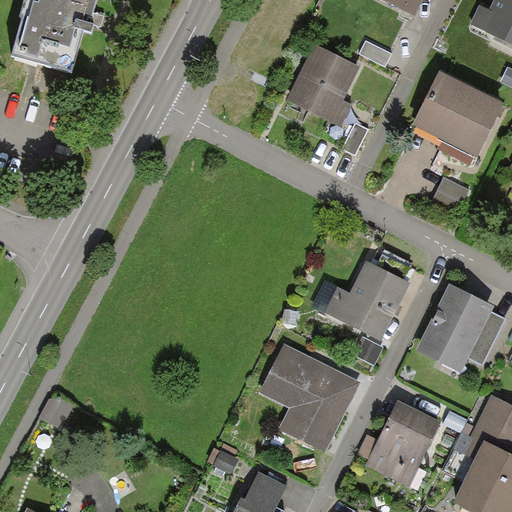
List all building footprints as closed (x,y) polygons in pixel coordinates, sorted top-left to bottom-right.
[(27,0),(12,56),(69,72),(80,33),(87,35),(91,20),(96,0),(27,0)] [(378,0),(415,17),(422,0),(378,0)] [(511,0),(495,0),(491,10),(480,5),(469,27),(511,46),(511,0)] [(362,66),(315,43),(301,73),(286,102),(343,129),(355,105),(346,101),(362,66)] [(511,69),(508,68),(501,82),(511,87),(511,69)] [(505,104),(439,73),(412,128),(478,159),(505,104)] [(369,130),(355,123),(342,150),(357,157),(369,130)] [(471,191),(444,177),(431,204),(458,217),(471,191)] [(413,286),(367,262),(351,294),(327,281),(312,308),(364,335),(353,355),(374,367),(385,347),(381,346),(398,314),(413,286)] [(474,298),(450,286),(417,353),(460,374),(469,354),(484,362),(505,320),(491,313),(494,307),(474,298)] [(359,383),(284,346),(260,394),(292,409),(280,432),(324,454),(359,383)] [(470,436),(464,433),(444,473),(466,484),(455,504),(470,511),(511,511),(511,405),(491,395),(470,436)] [(441,424),(398,403),(379,442),(369,437),(360,455),(370,461),(368,466),(409,486),(441,424)] [(260,474),(246,502),(241,499),(234,511),(275,511),(287,488),(260,474)]
